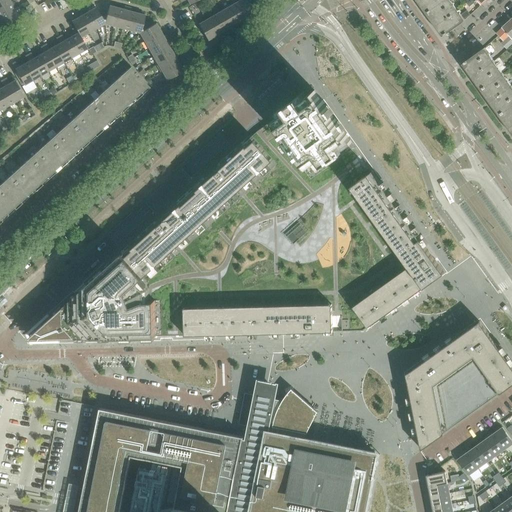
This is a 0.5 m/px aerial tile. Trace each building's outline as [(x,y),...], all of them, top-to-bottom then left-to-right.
[(36,7),(32,0),(28,0),(27,1),(32,9),(36,7)] [(255,13),(247,0),(240,0),(237,2),(248,20),(251,19),(250,16),(255,13)] [(419,0),(428,13),(446,0),(419,0)] [(445,35),(465,20),(460,14),(458,15),(456,12),(457,11),(457,10),(455,11),(448,1),(448,0),(446,0),(428,13),(445,35)] [(0,16),(14,9),(10,1),(0,6),(0,16)] [(248,20),(237,2),(230,6),(239,22),(244,19),(245,22),(248,20)] [(113,26),(118,8),(109,6),(107,11),(103,12),(104,24),(113,26)] [(239,22),(230,6),(222,11),(233,29),(236,28),(234,25),(239,22)] [(104,24),(103,12),(98,12),(96,7),(87,12),(97,28),(104,24)] [(122,29),(127,8),(124,7),(123,10),(118,8),(113,26),(122,29)] [(131,31),(135,13),(130,11),(131,8),(127,8),(122,29),(131,31)] [(3,26),(19,17),(14,9),(0,16),(0,21),(1,23),(0,23),(0,27),(0,28),(3,26)] [(233,29),(222,11),(214,15),(223,31),(228,28),(230,31),(233,29)] [(97,28),(87,12),(83,15),(81,12),(78,14),(89,33),(97,28)] [(147,24),(143,21),(145,15),(135,13),(131,31),(140,33),(147,24)] [(89,33),(78,14),(75,16),(77,18),(71,21),(75,28),(81,37),(89,33)] [(223,31),(214,15),(206,20),(217,38),(220,37),(219,34),(223,31)] [(217,38),(206,20),(198,24),(207,40),(213,37),(214,40),(217,38)] [(511,22),(510,20),(502,28),(509,36),(511,39),(511,22)] [(144,41),(160,31),(155,23),(150,26),(147,24),(140,33),(144,41)] [(87,49),(81,37),(75,28),(72,29),(75,35),(70,37),(79,53),(87,49)] [(511,41),(508,37),(509,36),(502,28),(496,34),(503,41),(501,43),(507,50),(511,44),(511,41)] [(149,49),(167,38),(166,35),(163,36),(160,31),(144,41),(149,49)] [(79,53),(70,37),(65,40),(62,35),(59,37),(71,58),(79,53)] [(71,58),(59,37),(56,38),(59,44),(54,46),(63,63),(71,58)] [(169,47),(166,42),(169,41),(167,38),(149,49),(153,56),(169,47)] [(63,63),(54,46),(49,49),(46,44),(43,46),(55,67),(63,63)] [(55,67),(43,46),(40,47),(43,53),(39,55),(48,72),(55,67)] [(158,64),(176,53),(175,51),(172,52),(169,47),(153,56),(158,64)] [(500,74),(492,63),(494,62),(493,60),(491,61),(487,55),(489,54),(485,48),(464,62),(483,88),(503,74),(502,73),(500,74)] [(48,72),(39,55),(34,58),(31,53),(28,55),(40,76),(48,72)] [(178,63),(175,58),(178,56),(176,53),(158,64),(162,72),(178,63)] [(40,76),(28,55),(25,56),(28,62),(23,64),(32,81),(40,76)] [(32,81),(23,64),(18,67),(15,62),(12,64),(15,69),(24,85),(32,81)] [(167,80),(183,71),(186,69),(184,66),(181,68),(178,63),(162,72),(167,80)] [(150,88),(130,67),(110,85),(129,106),(150,88)] [(73,80),(70,74),(65,77),(68,83),(73,80)] [(511,90),(511,89),(511,87),(511,86),(509,87),(501,76),(503,75),(503,74),(483,88),(501,114),(511,105),(511,90)] [(24,96),(15,80),(9,83),(6,78),(3,80),(16,101),(24,96)] [(158,88),(153,83),(150,79),(147,82),(155,91),(158,88)] [(16,101),(3,80),(0,82),(3,87),(0,88),(0,92),(8,106),(16,101)] [(351,143),(309,84),(273,116),(260,129),(253,135),(125,251),(27,339),(157,335),(185,335),(330,331),(362,330),(368,326),(425,285),(444,271),(371,170),(351,143)] [(129,106),(110,85),(90,103),(109,125),(129,106)] [(8,106),(0,92),(0,110),(8,106)] [(109,125),(90,103),(70,121),(89,143),(109,125)] [(511,129),(511,105),(501,114),(511,129)] [(89,143),(70,121),(50,140),(69,161),(89,143)] [(69,161),(50,140),(29,158),(49,179),(69,161)] [(49,179),(29,158),(9,176),(29,197),(49,179)] [(29,197),(9,176),(0,184),(0,206),(8,216),(29,197)] [(0,223),(8,216),(0,206),(0,223)] [(421,449),(511,383),(511,365),(480,321),(406,373),(421,449)] [(283,400),(276,399),(278,392),(267,390),(256,388),(254,394),(245,393),(244,397),(236,435),(217,432),(100,408),(84,489),(75,487),(73,493),(69,511),(363,511),(375,453),(305,439),(306,433),(307,433),(318,412),(311,406),(307,402),(292,389),(283,400)] [(511,440),(502,427),(493,434),(504,449),(511,443),(511,440)] [(493,434),(484,440),(495,456),(504,449),(493,434)] [(484,440),(476,446),(487,462),(495,456),(484,440)] [(476,446),(467,453),(478,468),(487,462),(476,446)] [(467,453),(457,459),(468,475),(478,468),(467,453)] [(445,471),(426,475),(429,486),(447,482),(445,471)] [(447,482),(429,486),(431,497),(449,493),(447,482)] [(449,493),(431,497),(433,507),(452,504),(449,493)] [(511,511),(511,496),(503,503),(509,511),(511,511)] [(509,511),(503,503),(494,509),(495,511),(509,511)]
